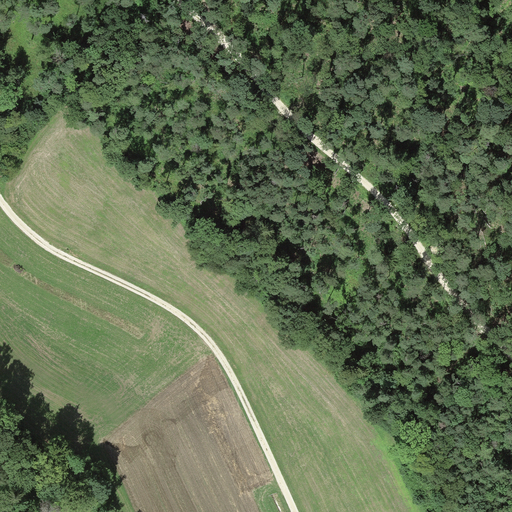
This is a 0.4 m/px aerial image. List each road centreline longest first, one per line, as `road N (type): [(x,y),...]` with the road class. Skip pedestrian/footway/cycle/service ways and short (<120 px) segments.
road 1 (track): [(511,360),(376,194),(172,0)]
road 2 (track): [(293,511),(211,343),(163,305),(45,246),(0,204)]
